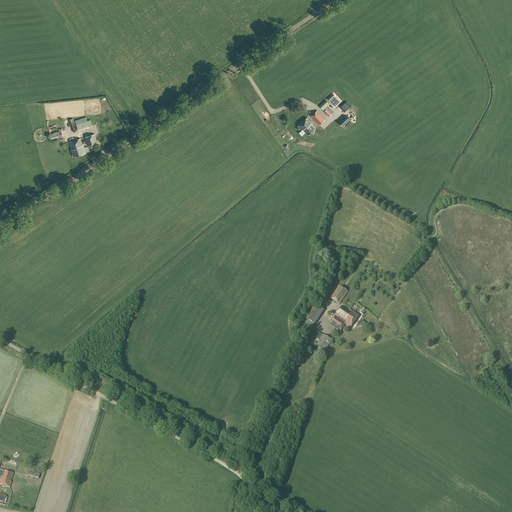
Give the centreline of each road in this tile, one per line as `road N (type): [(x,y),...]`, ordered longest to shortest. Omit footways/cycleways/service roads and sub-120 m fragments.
road 1 (unclassified): [(0,228),(332,0)]
road 2 (unclassified): [(239,473),(0,340)]
